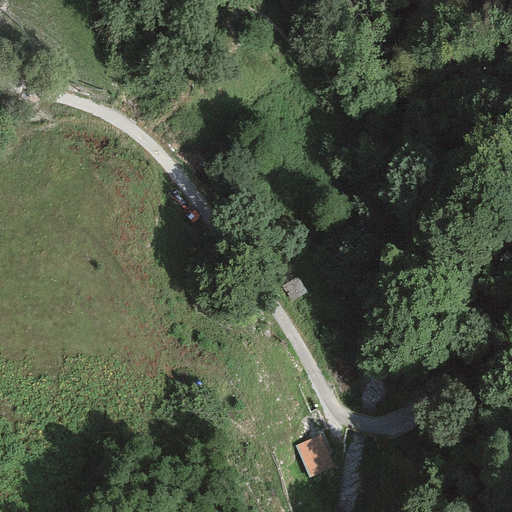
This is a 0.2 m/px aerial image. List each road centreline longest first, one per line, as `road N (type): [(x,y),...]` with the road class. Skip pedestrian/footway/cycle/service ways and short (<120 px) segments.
road 1 (unclassified): [(0,87),(91,108),(148,146),(223,234),(342,419)]
road 2 (unclassified): [(385,428),(432,392),(471,278),(511,237)]
